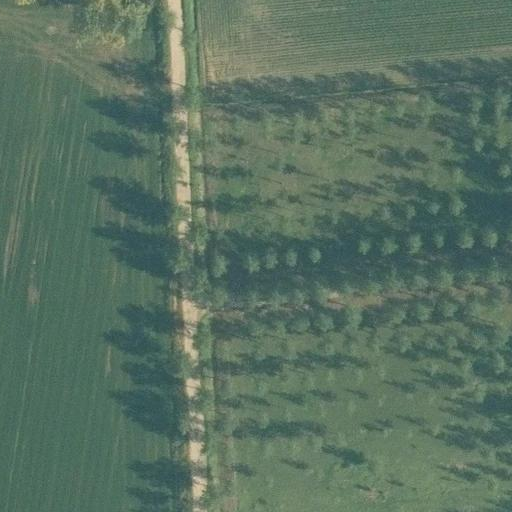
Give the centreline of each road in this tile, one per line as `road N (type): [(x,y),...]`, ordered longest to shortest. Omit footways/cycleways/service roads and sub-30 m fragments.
road 1 (track): [(199,511),(178,0)]
road 2 (unknown): [(193,304),(511,270)]
